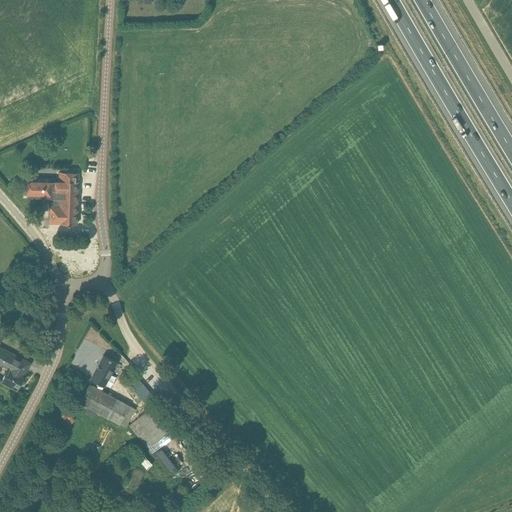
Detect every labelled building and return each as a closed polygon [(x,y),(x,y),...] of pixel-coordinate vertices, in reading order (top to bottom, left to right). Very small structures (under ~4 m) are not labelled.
[(59,181),(27,179),(27,197),(42,197),(42,203),(46,204),(47,197),(51,197),(49,223),(77,224),(79,173),(60,172),(59,181)] [(29,363),(0,347),(0,342),(2,338),(0,336),(0,363),(8,368),(2,381),(17,389),(24,376),(23,376),(29,363)] [(117,362),(103,355),(90,379),(104,386),(117,362)] [(153,453),(181,428),(136,375),(130,380),(136,388),(151,407),(129,425),(153,453)] [(130,405),(90,384),(80,403),(120,424),(130,405)] [(75,420),(67,411),(62,416),(70,425),(75,420)] [(145,469),(151,465),(144,454),(138,458),(145,469)] [(212,477),(206,482),(213,490),(219,485),(212,477)]
